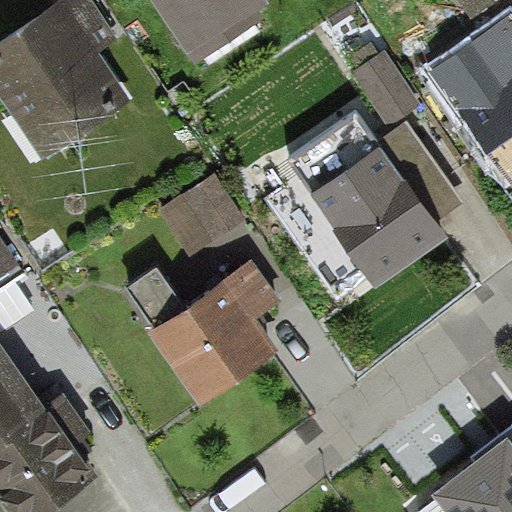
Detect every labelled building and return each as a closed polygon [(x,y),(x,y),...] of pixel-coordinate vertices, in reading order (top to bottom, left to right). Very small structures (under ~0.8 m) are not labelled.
[(90,0),(62,0),(0,40),(0,100),(41,162),(133,102),(102,55),(119,44),(90,0)] [(151,0),(196,66),(265,20),(260,13),(279,0),(151,0)] [(497,0),(460,0),(472,17),(497,0)] [(511,72),(486,35),(429,75),(463,122),(465,121),(511,187),(511,72)] [(421,106),(386,52),(355,72),(390,125),(421,106)] [(367,152),(308,193),(376,291),(449,240),(393,159),(379,169),(367,152)] [(246,219),(215,173),(160,211),(191,256),(246,219)] [(0,289),(25,273),(0,235),(0,289)] [(279,304),(250,263),(148,337),(201,410),(279,354),(255,321),(279,304)] [(55,511),(97,483),(1,346),(0,346),(0,505),(4,511),(55,511)]
